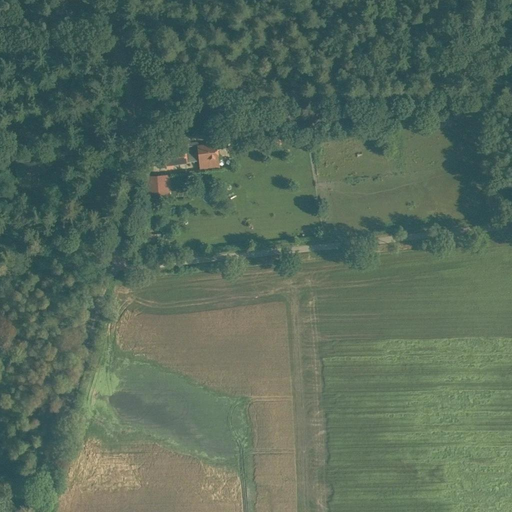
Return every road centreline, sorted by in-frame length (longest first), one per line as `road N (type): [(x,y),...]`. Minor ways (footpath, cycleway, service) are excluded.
road 1 (track): [(109,40),(125,158),(120,233),(42,511)]
road 2 (unclassified): [(112,268),(511,225)]
road 3 (track): [(477,82),(256,94),(109,40)]
road 4 (track): [(496,227),(477,82)]
road 5 (track): [(0,215),(120,233)]
